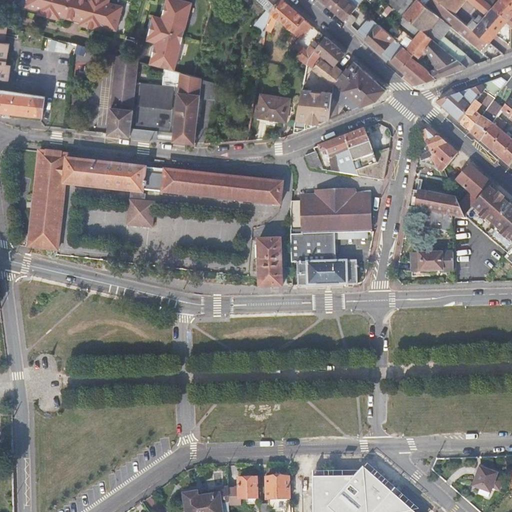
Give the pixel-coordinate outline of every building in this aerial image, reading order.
[(103,26),(117,29),(123,5),(109,2),(109,0),(26,0),(25,6),(39,9),(38,13),(60,18),(60,15),(81,20),(80,24),(102,30),(103,26)] [(180,48),(186,24),(192,2),(182,0),(166,0),(162,18),(154,16),(148,40),(156,42),(151,64),(175,70),(180,48)] [(258,0),(267,8),(252,26),(258,31),(259,30),(265,34),(266,29),(271,11),(280,0),(258,0)] [(300,37),(312,24),(296,10),(285,0),(280,0),(271,11),(266,29),(269,31),(277,16),(300,37)] [(320,0),(332,11),(345,22),(346,21),(351,15),(356,10),(355,10),(344,0),(320,0)] [(438,44),(444,37),(450,29),(415,0),(383,0),(404,17),(403,18),(420,32),(422,32),(438,44)] [(480,54),(489,44),(469,27),(455,16),(438,2),(435,0),(415,0),(450,29),(465,41),(480,54)] [(439,0),(467,0),(479,9),(486,16),(483,20),(478,16),(469,27),(489,44),(506,24),(510,28),(511,27),(511,23),(485,0),(484,0),(435,0),(438,2),(439,0)] [(477,11),(479,9),(467,0),(439,0),(438,2),(455,16),(466,2),(477,11)] [(511,0),(485,0),(511,23),(511,0)] [(352,26),(357,20),(351,15),(346,21),(352,26)] [(6,42),(7,27),(0,24),(0,78),(11,80),(13,64),(8,63),(11,43),(6,42)] [(394,38),(385,31),(378,25),(366,41),(371,44),(391,62),(403,48),(394,39),(395,38),(394,38)] [(433,71),(429,72),(431,74),(435,79),(448,74),(466,68),(457,60),(438,44),(422,32),(420,32),(413,42),(404,34),(398,41),(399,42),(414,54),(413,56),(414,57),(413,59),(415,61),(418,57),(419,58),(427,49),(433,62),(428,66),(433,71)] [(31,43),(38,45),(41,36),(33,34),(31,43)] [(41,36),(38,45),(37,50),(53,54),(54,50),(64,52),(67,42),(41,35),(41,36)] [(316,49),(326,58),(334,65),(335,64),(345,53),(325,35),(314,48),(316,49)] [(466,55),(444,37),(438,44),(457,60),(461,56),(464,59),(466,55)] [(71,53),(75,54),(78,44),(74,43),(69,42),(67,49),(72,51),(71,53)] [(296,54),(296,55),(306,63),(308,59),(315,49),(309,44),(305,49),(296,42),(293,45),(299,51),(296,54)] [(415,61),(413,59),(414,57),(413,56),(403,48),(391,62),(403,73),(418,85),(435,79),(431,74),(429,72),(418,63),(415,61)] [(117,55),(109,133),(113,134),(150,138),(157,139),(158,130),(169,132),(174,132),(173,140),(191,142),(194,142),(200,98),(216,100),(219,84),(202,80),(202,78),(194,75),(181,72),(175,70),(165,68),(163,85),(136,82),(138,61),(117,55)] [(476,64),(466,55),(464,59),(461,56),(457,60),(466,68),(473,65),(476,64)] [(332,68),(322,59),(321,58),(313,68),(320,74),(333,84),(333,85),(335,83),(334,82),(343,71),(335,64),(334,65),(332,68)] [(369,74),(354,61),(348,68),(347,66),(343,71),(334,82),(335,83),(333,85),(333,84),(332,93),(331,95),(343,104),(345,102),(353,109),(376,100),(385,89),(369,74)] [(505,86),(497,79),(471,89),(466,91),(439,101),(439,103),(450,113),(460,122),(485,90),(490,94),(496,98),(505,86)] [(0,110),(41,115),(42,115),(45,94),(0,89),(0,110)] [(311,91),(302,90),(295,127),(306,128),(308,127),(309,122),(319,123),(320,118),(329,119),(331,95),(332,93),(329,93),(322,92),(322,95),(311,94),(311,91)] [(482,105),(490,94),(485,90),(460,122),(466,127),(471,131),(472,133),(483,116),(477,111),(481,105),(482,105)] [(258,115),(286,120),(290,98),(262,93),(258,115)] [(503,111),(511,117),(511,100),(503,111)] [(484,117),(483,116),(472,133),(477,137),(480,139),(483,142),(494,124),(484,117)] [(511,137),(495,123),(494,124),(483,142),(489,148),(497,155),(503,160),(511,167),(511,137)] [(319,145),(322,153),(330,155),(331,158),(336,172),(383,180),(386,166),(379,166),(374,153),(371,145),(365,128),(341,137),(319,145)] [(168,140),(169,132),(158,130),(157,139),(168,140)] [(442,166),(445,169),(457,154),(439,138),(430,131),(423,132),(419,154),(422,161),(433,157),(437,165),(438,165),(441,162),(444,164),(442,166)] [(29,242),(29,247),(56,250),(58,250),(65,184),(162,194),(162,191),(168,192),(281,204),(283,182),(171,170),(146,167),(137,166),(68,159),(68,154),(55,152),(39,151),(31,233),(22,233),(21,242),(29,242)] [(316,151),(306,155),(312,168),(322,170),(316,151)] [(378,151),(374,153),(379,166),(386,166),(385,163),(382,162),(379,155),(378,151)] [(467,200),(460,208),(463,213),(464,216),(489,187),(492,184),(480,174),(470,165),(456,181),(468,192),(464,197),(467,200)] [(511,207),(489,187),(464,216),(466,218),(508,254),(511,249),(511,207)] [(457,199),(412,191),(409,207),(419,209),(453,216),(466,218),(464,216),(463,213),(460,208),(457,199)] [(290,229),(290,234),(334,233),(370,232),(370,197),(301,200),(302,228),(290,229)] [(416,227),(453,234),(453,216),(419,209),(416,227)] [(298,262),(299,285),(356,284),(357,283),(357,260),(335,260),(335,252),(330,252),(329,239),(335,239),(334,233),(290,234),(291,262),(298,262)] [(258,239),(259,278),(259,286),(281,286),(281,239),(258,239)] [(430,270),(454,270),(454,252),(412,252),(412,270),(420,271),(420,273),(430,273),(430,270)] [(218,432),(280,431),(280,415),(218,416),(218,432)] [(353,475),(308,476),(309,511),(422,511),(367,461),(353,475)] [(480,487),(490,491),(491,487),(498,489),(501,480),(500,479),(495,478),(497,474),(497,472),(480,466),(473,485),(480,487)] [(268,505),(268,507),(288,507),(287,499),(290,499),(289,477),(266,478),(266,499),(268,499),(268,505)] [(238,489),(228,489),(229,506),(241,506),(240,499),(257,498),(257,478),(238,479),(238,489)] [(222,511),(222,510),(229,509),(229,506),(228,489),(228,486),(218,488),(219,494),(198,498),(197,492),(184,495),(187,511),(222,511)] [(488,497),(490,491),(480,487),(478,493),(488,497)]
